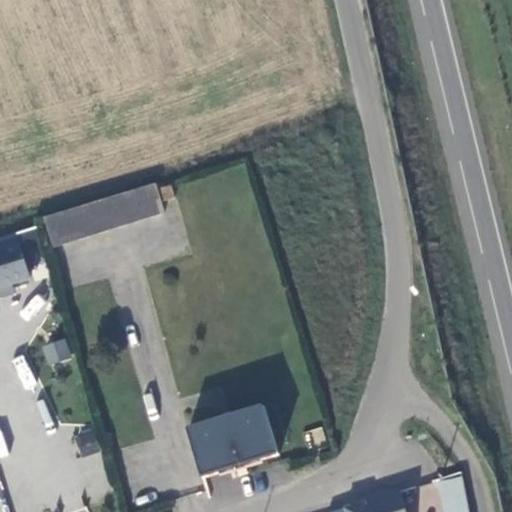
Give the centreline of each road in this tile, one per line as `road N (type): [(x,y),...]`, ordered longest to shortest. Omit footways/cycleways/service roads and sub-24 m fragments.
road 1 (unclassified): [(238,511),(334,477),(357,460),(387,384),(397,241),(346,0)]
road 2 (trunk): [(431,0),(511,328)]
road 3 (track): [(387,384),(422,401),(467,445),(489,511)]
